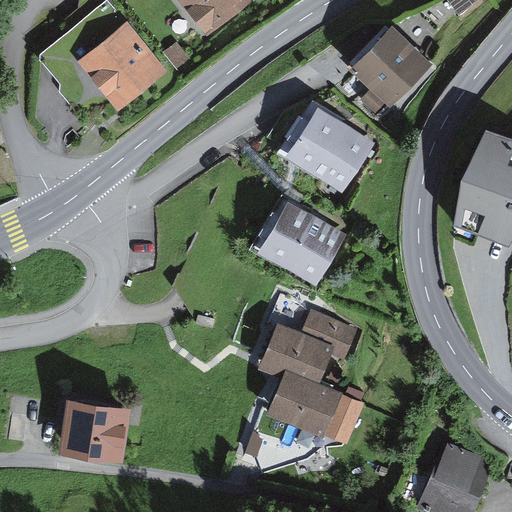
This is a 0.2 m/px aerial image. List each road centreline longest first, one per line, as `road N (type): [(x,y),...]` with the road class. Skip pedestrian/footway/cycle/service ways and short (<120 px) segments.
road 1 (tertiary): [(511,32),(428,153),(418,239),(424,291),(445,341),(511,416)]
road 2 (tertiary): [(72,198),(242,60),(331,0)]
road 3 (residential): [(72,198),(49,190),(10,115),(5,74),(26,0)]
road 4 (residential): [(0,339),(69,324),(104,285),(110,245),(90,207),(72,198)]
